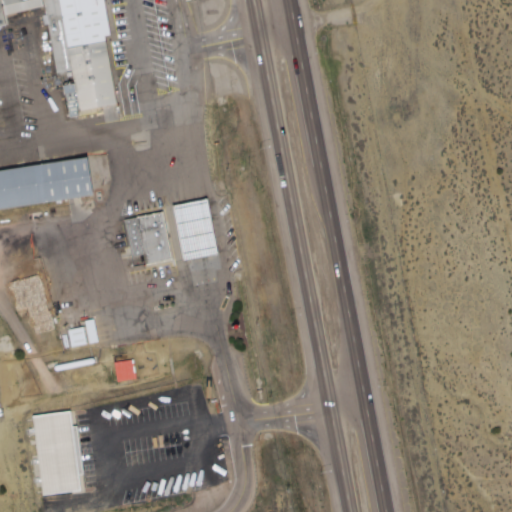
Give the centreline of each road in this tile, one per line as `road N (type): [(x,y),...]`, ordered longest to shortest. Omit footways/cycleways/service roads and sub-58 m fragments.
road 1 (trunk): [(389,511),(296,0)]
road 2 (trunk): [(260,0),(352,511)]
road 3 (track): [(511,111),(488,96),(467,0),(383,8),(303,33),(265,31)]
